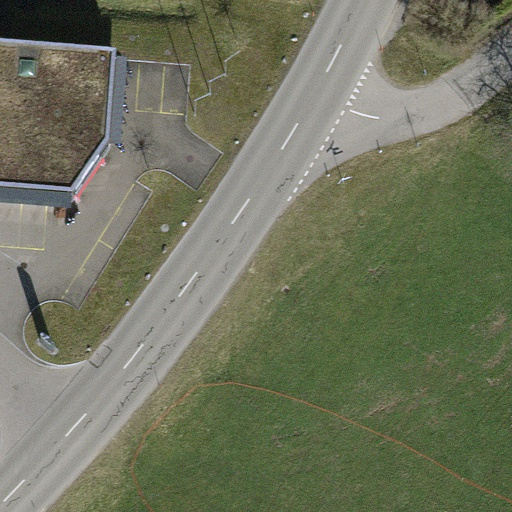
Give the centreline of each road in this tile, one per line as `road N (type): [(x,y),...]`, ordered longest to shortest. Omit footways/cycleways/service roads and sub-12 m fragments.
road 1 (tertiary): [(0,509),(133,362),(316,97)]
road 2 (unclassified): [(316,97),(389,122),(438,115),(511,64)]
